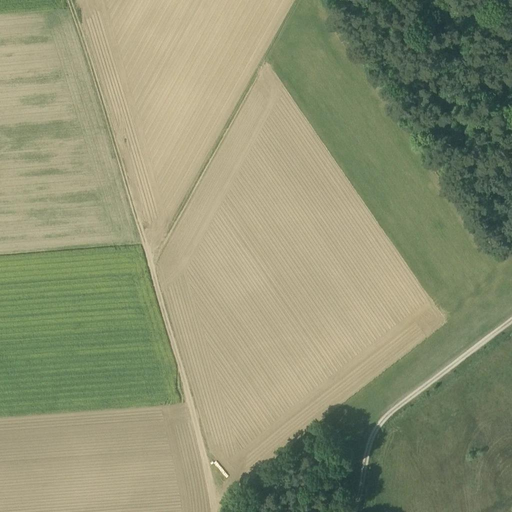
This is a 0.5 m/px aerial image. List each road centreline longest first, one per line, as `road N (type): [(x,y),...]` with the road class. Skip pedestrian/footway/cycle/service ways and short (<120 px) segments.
road 1 (track): [(214,511),(150,261),(306,0)]
road 2 (track): [(150,261),(75,0)]
road 3 (track): [(511,320),(384,416),(356,511)]
